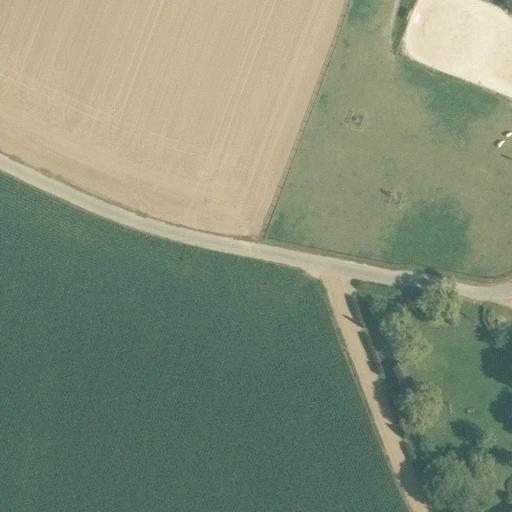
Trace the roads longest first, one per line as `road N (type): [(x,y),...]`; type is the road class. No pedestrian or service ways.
road 1 (unclassified): [(0,164),(142,227),(482,301),(511,296)]
road 2 (track): [(329,268),(423,511)]
